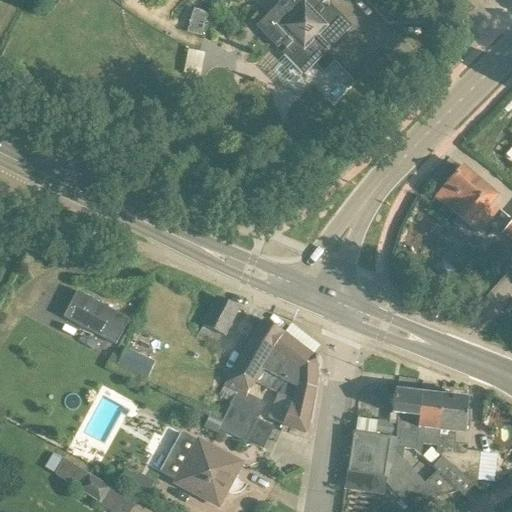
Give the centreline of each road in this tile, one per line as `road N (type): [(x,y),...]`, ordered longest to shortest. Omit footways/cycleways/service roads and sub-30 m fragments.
road 1 (secondary): [(313,296),(0,149)]
road 2 (tertiary): [(313,296),(405,158),(511,50)]
road 3 (unclassified): [(315,511),(355,315)]
road 4 (secondary): [(511,380),(355,315)]
